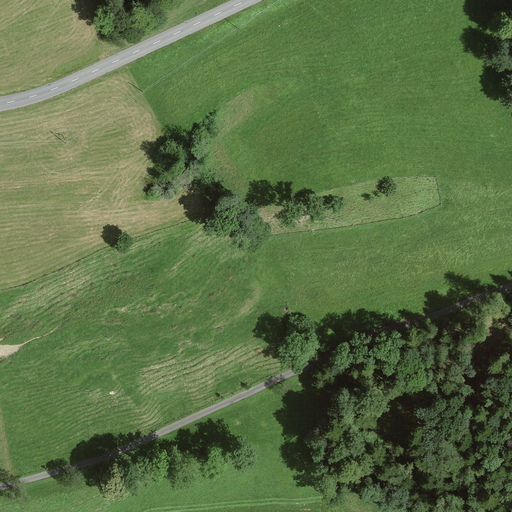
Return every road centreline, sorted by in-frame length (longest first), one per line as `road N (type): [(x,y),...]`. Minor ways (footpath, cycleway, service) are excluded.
road 1 (track): [(0,487),(109,455),(380,331),(511,286)]
road 2 (tertiary): [(249,0),(75,80),(0,105)]
